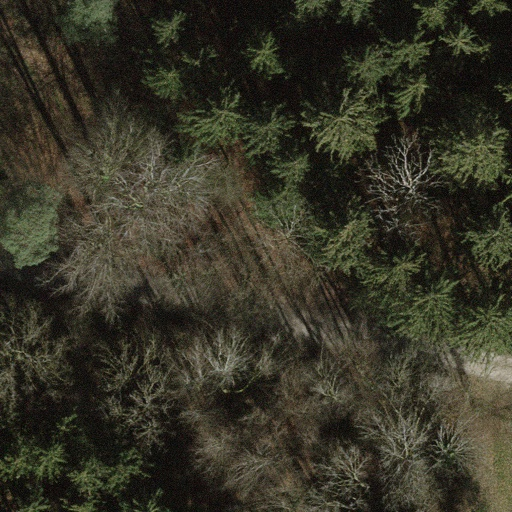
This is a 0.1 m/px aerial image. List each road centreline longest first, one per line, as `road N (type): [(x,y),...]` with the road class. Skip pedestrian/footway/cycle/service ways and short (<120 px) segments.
road 1 (track): [(511,370),(0,253)]
road 2 (track): [(394,341),(68,124),(0,28)]
